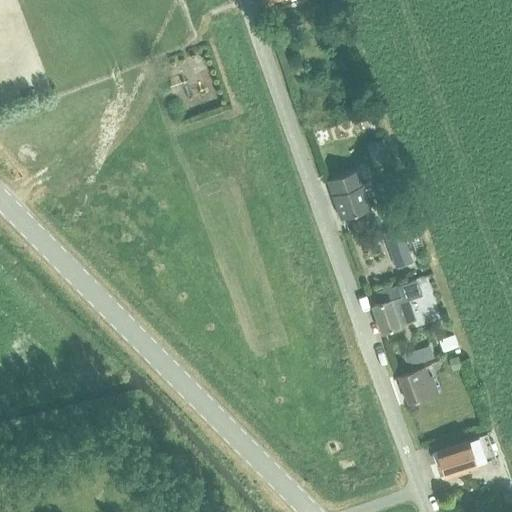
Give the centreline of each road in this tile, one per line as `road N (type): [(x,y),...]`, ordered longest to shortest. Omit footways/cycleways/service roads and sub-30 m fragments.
road 1 (residential): [(428,511),(247,0)]
road 2 (secondary): [(306,511),(0,197)]
